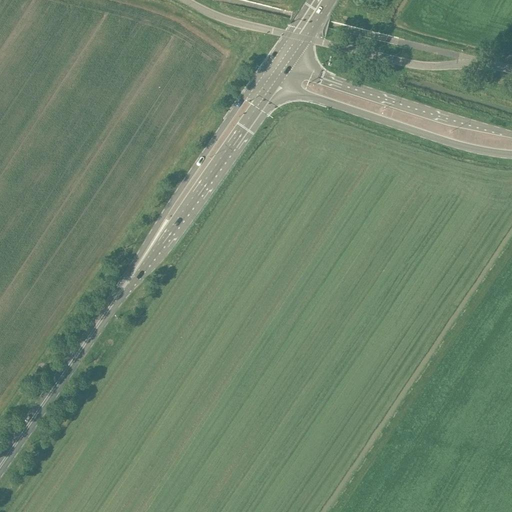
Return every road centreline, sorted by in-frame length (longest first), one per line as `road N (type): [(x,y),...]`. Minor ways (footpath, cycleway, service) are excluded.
road 1 (primary): [(266,63),(99,321)]
road 2 (primary): [(99,321),(275,84)]
road 3 (tertiary): [(275,84),(449,142),(511,154)]
road 4 (tertiary): [(511,134),(290,63)]
road 5 (unclassified): [(307,39),(407,63),(511,68)]
road 6 (primary): [(0,465),(99,321)]
